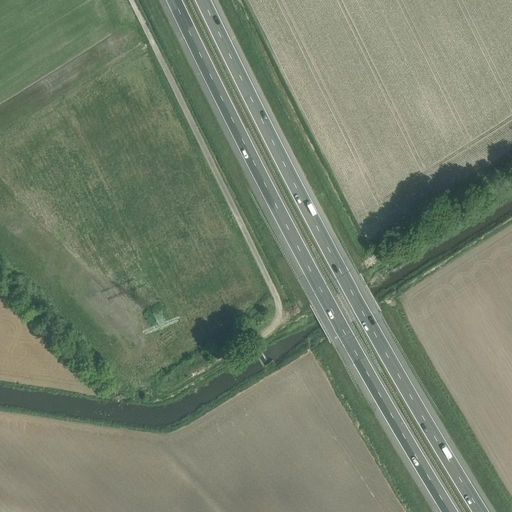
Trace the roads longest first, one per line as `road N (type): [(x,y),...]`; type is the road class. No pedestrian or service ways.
road 1 (motorway): [(481,511),(318,229),(203,0)]
road 2 (motorway): [(174,0),(298,247),(450,511)]
road 3 (track): [(131,0),(289,325),(160,405),(122,400)]
